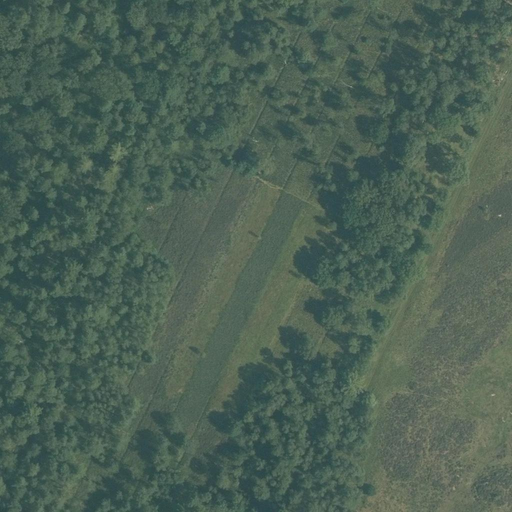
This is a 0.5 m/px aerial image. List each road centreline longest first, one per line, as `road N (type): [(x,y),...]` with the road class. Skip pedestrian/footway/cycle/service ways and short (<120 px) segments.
road 1 (track): [(228,0),(0,503)]
road 2 (track): [(511,77),(296,511)]
